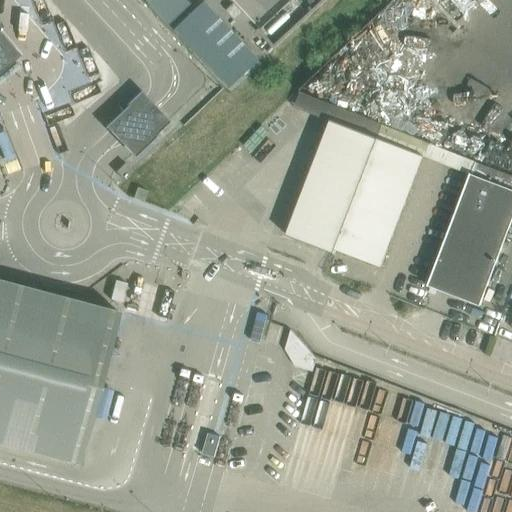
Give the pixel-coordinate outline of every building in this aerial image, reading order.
[(187,0),(143,0),(168,26),(192,4),(187,0)] [(205,1),(175,29),(230,87),(259,60),(205,1)] [(0,35),(0,80),(23,61),(0,35)] [(143,91),(106,128),(114,136),(135,157),(172,121),(150,99),(143,91)] [(293,105),(330,120),(335,106),(298,92),(293,105)] [(135,104),(132,102),(127,96),(117,105),(123,110),(126,113),(135,104)] [(286,235),(333,253),(377,138),(331,120),(286,235)] [(377,138),(333,253),(334,253),(335,249),(380,267),(423,156),(377,138)] [(125,163),(116,172),(124,181),(133,172),(125,163)] [(288,170),(279,193),(290,197),(299,174),(288,170)] [(511,189),(470,174),(428,286),(480,306),(511,221),(511,189)] [(133,198),(143,202),(147,192),(137,188),(133,198)] [(194,194),(182,206),(190,214),(202,202),(194,194)] [(93,412),(98,391),(98,390),(102,378),(107,357),(107,356),(113,335),(117,319),(119,313),(44,293),(32,290),(0,281),(0,443),(78,465),(93,412)] [(122,303),(127,284),(115,281),(110,300),(122,303)] [(220,437),(208,433),(202,453),(214,457),(220,437)]
